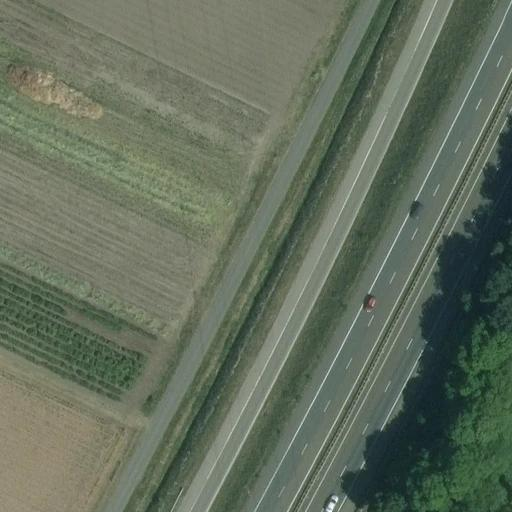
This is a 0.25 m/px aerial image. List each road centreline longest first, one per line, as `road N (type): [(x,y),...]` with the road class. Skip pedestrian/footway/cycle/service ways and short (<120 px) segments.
road 1 (unclassified): [(110,511),(370,0)]
road 2 (motorway): [(441,0),(285,338),(193,511)]
road 3 (motorway): [(511,32),(267,511)]
road 4 (motorway): [(319,511),(511,134)]
